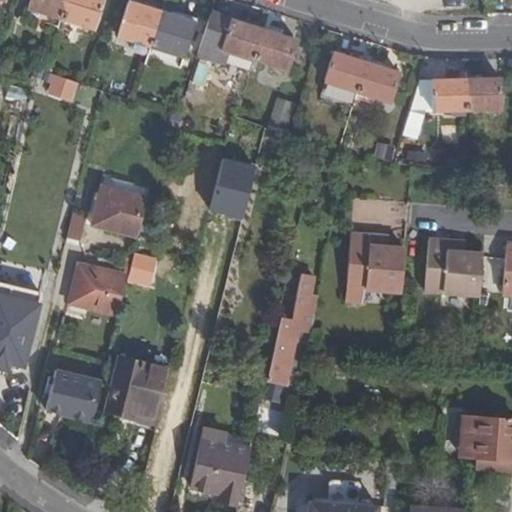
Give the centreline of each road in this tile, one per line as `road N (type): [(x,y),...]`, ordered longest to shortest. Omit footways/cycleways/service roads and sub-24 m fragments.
road 1 (unknown): [(167,511),(223,281)]
road 2 (residential): [(313,0),(428,35),(511,33)]
